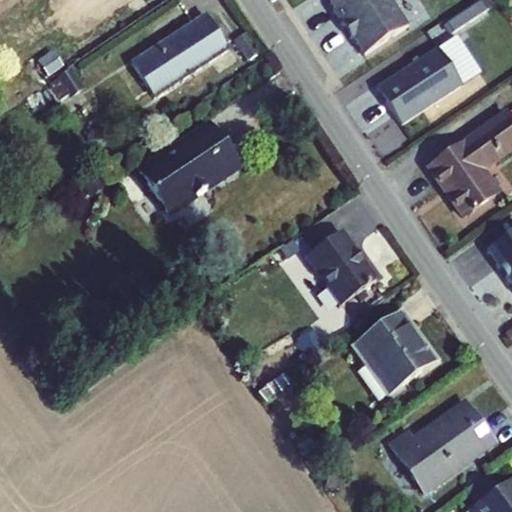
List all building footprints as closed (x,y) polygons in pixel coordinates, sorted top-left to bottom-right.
[(0,0),(0,11),(2,14),(22,0),(0,0)] [(80,0),(94,20),(124,0),(80,0)] [(387,0),(325,0),(363,57),(406,29),(387,0)] [(129,65),(153,101),(229,52),(205,15),(129,65)] [(0,40),(9,34),(0,20),(0,40)] [(26,30),(17,37),(43,74),(62,63),(57,57),(74,45),(61,26),(36,43),(26,30)] [(71,69),(49,85),(60,101),(68,96),(70,100),(85,90),(71,69)] [(425,170),(462,223),(501,195),(485,172),(511,154),(511,121),(505,112),(425,170)] [(135,172),(168,221),(241,172),(208,123),(135,172)] [(92,129),(87,136),(88,146),(95,150),(104,150),(109,144),(109,135),(102,128),(92,129)] [(338,306),(339,308),(377,282),(342,232),(304,260),(327,291),(338,306)] [(511,236),(487,255),(511,289),(511,236)] [(300,240),(285,245),(289,256),(304,251),(300,240)] [(338,306),(327,291),(319,296),(330,311),(338,306)] [(352,347),(388,398),(437,363),(401,313),(352,347)] [(281,377),(256,395),(266,409),(291,392),(287,387),(288,386),(281,377)] [(386,446),(424,498),(496,446),(464,401),(413,438),(407,431),(386,446)] [(329,468),(324,488),(343,493),(348,473),(329,468)] [(511,511),(511,480),(468,511),(511,511)]
